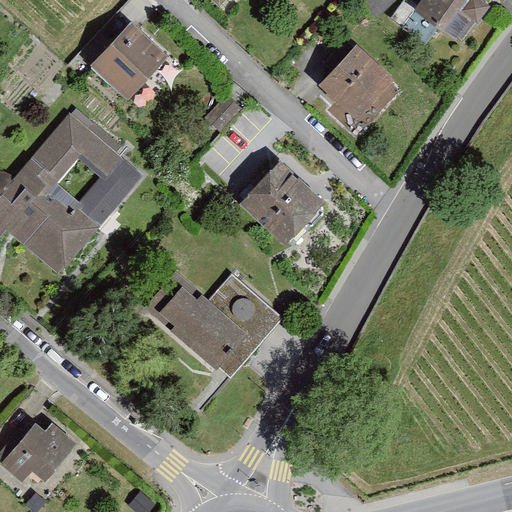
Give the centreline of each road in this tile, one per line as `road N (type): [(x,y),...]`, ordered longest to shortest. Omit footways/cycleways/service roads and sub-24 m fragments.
road 1 (secondary): [(511,36),(297,394)]
road 2 (residential): [(210,511),(195,486),(0,328)]
road 3 (secondary): [(297,394),(226,511)]
road 4 (secondary): [(269,511),(297,394)]
